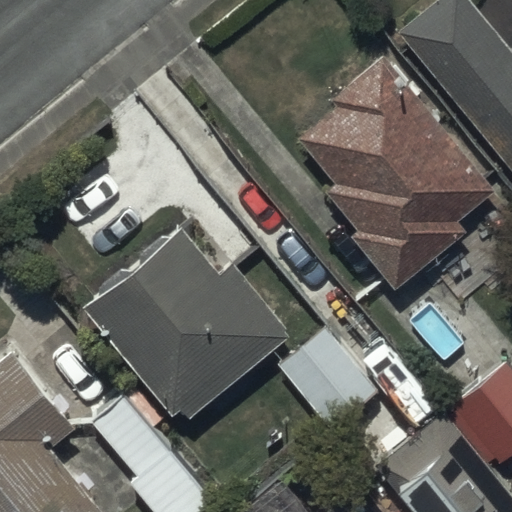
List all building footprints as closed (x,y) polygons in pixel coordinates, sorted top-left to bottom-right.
[(511,37),(480,0),(416,0),(397,16),(511,155),(511,37)] [(492,173),(382,39),(329,83),(333,88),(295,119),(333,166),(324,173),(356,213),(349,219),(393,273),(463,216),(454,204),(492,173)] [(79,287),(177,407),(288,316),(231,246),(218,256),(178,206),(79,287)] [(374,380),(321,316),(278,351),(331,415),(374,380)] [(7,331),(0,336),(0,511),(35,511),(38,510),(40,511),(86,511),(85,511),(102,497),(50,434),(75,413),(7,331)] [(445,401),(488,449),(494,443),(498,447),(511,434),(511,359),(503,350),(445,401)] [(132,371),(88,408),(133,461),(125,468),(162,511),(186,511),(217,486),(165,424),(160,428),(152,420),(165,409),(132,371)] [(501,511),(511,503),(511,477),(438,393),(375,448),(421,501),(408,511),(501,511)]
